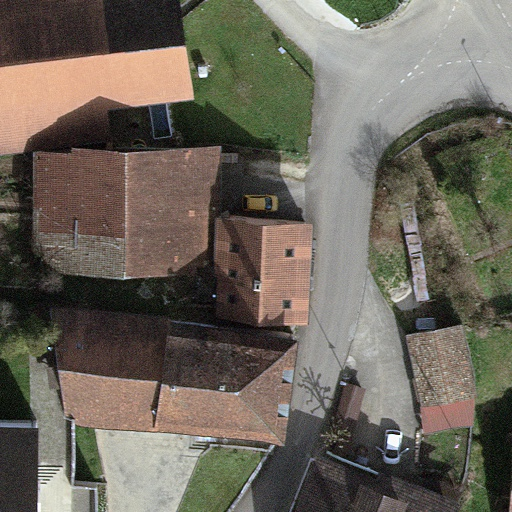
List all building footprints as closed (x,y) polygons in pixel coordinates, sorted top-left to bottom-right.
[(0,0),(0,149),(120,134),(115,101),(212,88),(200,0),(0,0)] [(223,151),(48,144),(44,232),(108,235),(106,273),(218,277),(220,200),(223,151)] [(315,202),(220,200),(218,277),(217,297),(312,300),(315,202)] [(82,302),(79,398),(180,401),(182,323),(183,305),(82,302)] [(309,320),(182,323),(180,401),(183,426),(311,423),(309,320)] [(0,511),(103,511),(106,410),(0,408),(0,511)] [(472,511),(480,486),(330,442),(308,511),(472,511)]
